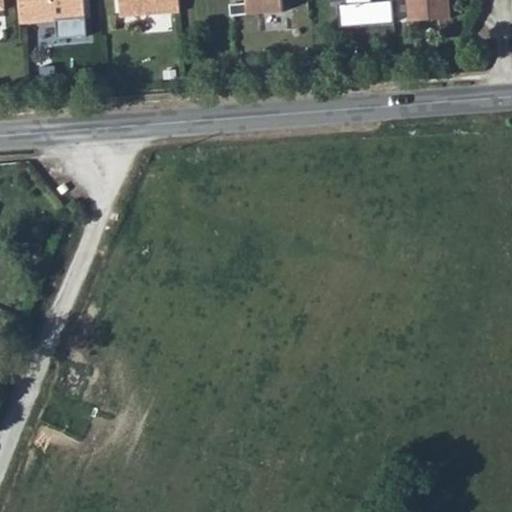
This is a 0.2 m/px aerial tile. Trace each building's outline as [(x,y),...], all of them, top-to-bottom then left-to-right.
[(16,0),(18,19),(83,14),(82,0),(16,0)] [(116,0),(117,13),(176,7),(175,0),(116,0)] [(278,0),(225,0),(226,12),(279,7),(278,0)] [(334,0),(332,0),(334,23),(388,18),(386,0),(334,0)] [(401,0),(403,17),(445,13),(443,0),(401,0)] [(0,9),(0,38),(8,38),(6,9),(0,9)] [(148,25),(175,26),(176,12),(148,11),(148,25)]
